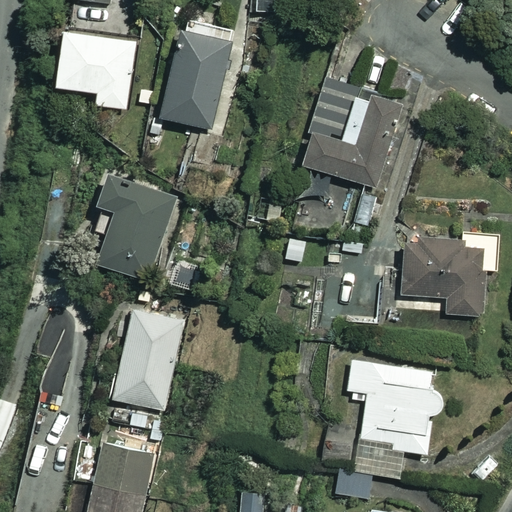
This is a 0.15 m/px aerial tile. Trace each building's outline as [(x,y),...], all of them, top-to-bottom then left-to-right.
[(125,106),(137,35),(63,22),(53,80),(98,88),(95,101),(125,106)] [(233,39),(180,25),(158,113),(211,126),(233,39)] [(320,79),(298,162),(304,163),(298,188),(324,195),(330,174),(350,179),(335,235),(342,237),(341,243),(358,248),(399,100),(320,79)] [(175,194),(107,169),(96,200),(101,202),(92,225),(105,230),(95,258),(145,276),(175,194)] [(403,237),(402,291),(446,292),(446,309),(483,310),(484,266),(497,267),(497,231),(419,229),(419,237),(403,237)] [(309,236),(287,233),(284,258),(306,260),(309,236)] [(185,317),(131,305),(112,396),(165,408),(185,317)] [(431,367),(351,355),(346,386),(365,389),(354,467),(400,474),(404,446),(425,449),(432,407),(440,409),(443,389),(428,387),(431,367)] [(320,426),(303,423),(301,437),(281,434),(279,447),(316,453),(320,426)] [(140,511),(155,451),(103,438),(85,511),(140,511)] [(369,472),(338,469),(335,491),(367,494),(369,472)] [(263,511),(264,490),(240,489),(238,511),(263,511)]
